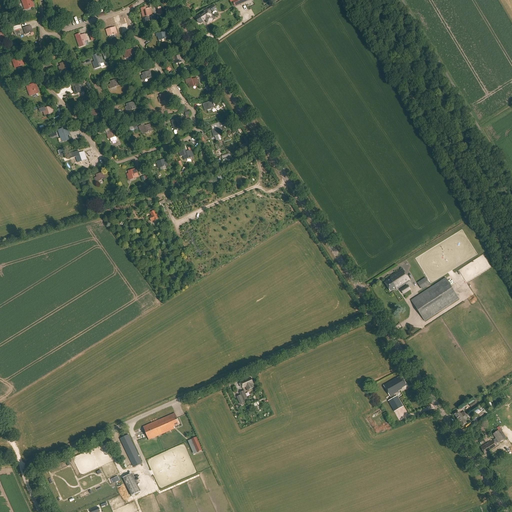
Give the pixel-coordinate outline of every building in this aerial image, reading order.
[(29,6),(33,5),(34,4),(32,0),(26,0),(21,0),(25,10),(30,8),(30,6),(29,6)] [(140,8),(141,12),(142,17),(152,15),(150,8),(147,9),(146,7),(140,8)] [(208,23),(213,20),(211,17),(212,16),(207,10),(196,17),(197,18),(196,19),(198,23),(200,22),(200,24),(203,22),(205,20),(208,23)] [(25,35),(32,33),(30,26),(23,29),(25,35)] [(107,36),(117,33),(115,27),(108,29),(108,31),(106,32),(107,36)] [(0,40),(3,40),(2,38),(5,37),(5,38),(9,36),(7,31),(3,32),(3,33),(0,33),(0,40)] [(156,37),(157,37),(158,40),(167,38),(166,32),(159,33),(155,34),(156,37)] [(80,34),(75,36),(79,47),(85,45),(84,41),(87,40),(85,34),(81,36),(80,34)] [(49,44),(52,50),(57,48),(54,41),(49,44)] [(125,58),(134,55),(132,49),(125,51),(126,53),(124,54),(125,58)] [(174,64),(183,61),(181,55),(175,57),(175,59),(173,60),(174,64)] [(94,66),(103,63),(101,56),(94,59),(94,61),(92,62),(94,66)] [(15,59),(12,60),(14,68),(25,65),(22,58),(15,61),(15,59)] [(59,71),(69,68),(67,62),(60,64),(60,66),(58,67),(59,71)] [(142,80),(151,77),(149,71),(142,73),(143,75),(141,76),(142,80)] [(186,84),(188,84),(190,87),(199,84),(197,78),(192,80),(191,78),(185,80),(186,84)] [(110,89),(119,85),(117,79),(110,82),(111,84),(108,85),(110,89)] [(27,88),(28,92),(29,97),(38,94),(35,83),(28,85),(29,88),(27,88)] [(76,93),(85,90),(83,84),(76,86),(76,89),(74,89),(76,93)] [(160,102),(169,99),(167,92),(159,95),(160,97),(158,98),(160,102)] [(205,111),(215,108),(213,101),(205,104),(206,106),(203,107),(205,111)] [(126,111),(135,109),(133,102),(126,104),(127,107),(124,107),(126,111)] [(40,113),(43,112),(44,116),(54,113),(52,106),(45,108),(45,107),(39,109),(40,113)] [(92,116),(101,113),(99,107),(92,109),(93,111),(90,112),(92,116)] [(173,127),(183,124),(181,117),(173,120),(174,122),(172,123),(173,127)] [(227,121),(219,123),(220,127),(224,126),(224,128),(226,127),(226,125),(228,124),(228,125),(232,124),(231,119),(227,120),(227,121)] [(150,125),(143,127),(143,125),(138,127),(139,130),(141,130),(143,134),(152,131),(150,125)] [(214,136),(223,133),(221,127),(213,129),(213,133),(214,136)] [(61,138),(70,135),(67,128),(60,131),(61,133),(59,134),(61,138)] [(108,139),(117,136),(115,129),(108,131),(109,134),(107,135),(108,139)] [(191,150),(186,152),(185,149),(178,151),(180,156),(183,155),(185,160),(194,157),(191,150)] [(77,161),(86,158),(84,151),(77,154),(77,156),(75,156),(77,161)] [(156,161),(157,164),(158,168),(168,165),(166,158),(156,161)] [(127,173),(128,177),(129,180),(139,177),(136,168),(128,171),(129,173),(127,173)] [(96,182),(105,179),(103,172),(96,175),(96,177),(94,177),(96,182)] [(158,218),(155,211),(151,213),(153,216),(150,218),(152,221),(158,218)] [(396,290),(410,282),(402,270),(390,277),(390,280),(385,284),(390,292),(396,289),(396,290)] [(421,288),(430,283),(425,276),(417,282),(421,288)] [(424,321),(459,299),(445,278),(411,300),(424,321)] [(400,290),(403,295),(411,290),(408,285),(400,290)] [(388,401),(393,409),(394,411),(403,406),(397,396),(395,397),(394,394),(399,391),(402,389),(402,388),(406,385),(401,376),(397,379),(396,378),(383,385),(391,399),(388,401)] [(240,382),(242,386),(243,389),(246,388),(247,390),(253,387),(252,384),(253,383),(250,377),(240,382)] [(237,397),(240,404),(245,403),(244,400),(248,398),(244,390),(239,393),(240,395),(237,397)] [(478,409),(472,413),(475,417),(478,415),(481,419),(489,414),(487,411),(485,412),(484,411),(481,413),(478,409)] [(454,415),(458,421),(467,415),(467,414),(465,415),(464,412),(460,414),(459,412),(454,415)] [(155,452),(157,456),(148,460),(153,473),(188,458),(182,445),(163,454),(161,449),(165,447),(160,435),(175,428),(174,426),(180,424),(175,413),(143,427),(148,439),(151,438),(152,440),(150,441),(155,452)] [(467,415),(458,421),(462,427),(466,423),(465,421),(469,419),(467,416),(468,416),(467,415)] [(501,430),(498,432),(497,431),(492,434),(495,438),(496,439),(493,440),(480,448),(484,454),(497,446),(496,444),(498,443),(503,440),(506,438),(501,430)] [(120,438),(133,467),(142,463),(128,434),(120,438)] [(197,437),(191,440),(196,451),(202,449),(197,437)] [(166,473),(169,482),(194,473),(191,464),(166,473)] [(123,478),(131,496),(141,492),(132,474),(123,478)] [(164,488),(136,498),(140,509),(200,488),(197,479),(164,490),(164,488)]
